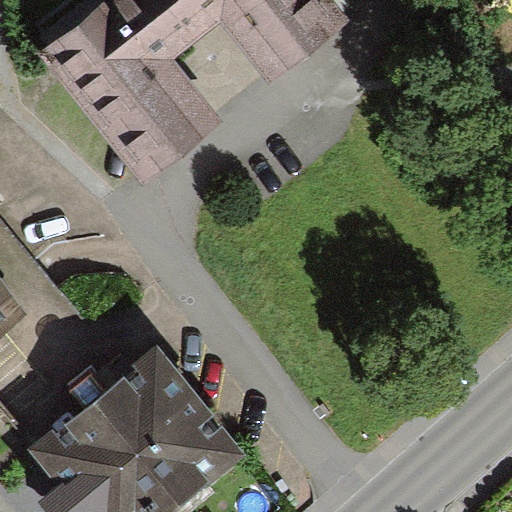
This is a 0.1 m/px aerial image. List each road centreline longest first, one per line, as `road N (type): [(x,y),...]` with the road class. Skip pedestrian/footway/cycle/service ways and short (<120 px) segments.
road 1 (residential): [(0,83),(373,511)]
road 2 (secondary): [(383,511),(511,401)]
